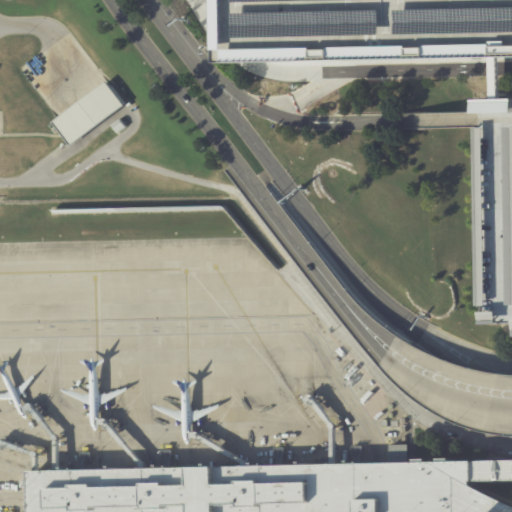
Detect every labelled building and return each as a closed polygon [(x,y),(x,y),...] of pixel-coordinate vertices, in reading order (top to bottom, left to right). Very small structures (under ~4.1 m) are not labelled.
[(511,0),(220,0),(221,44),(222,60),(242,59),(511,53),(511,0)] [(124,102),(125,104),(72,145),(64,134),(54,121),(107,80),(124,102)] [(483,103),(511,102),(511,322),(487,323),(483,120),(483,103)] [(120,119),(126,127),(118,134),(112,126),(120,119)] [(40,469),(40,511),(511,511),(511,459),(473,459),(412,460),(333,462),(244,464),(145,466),(40,469)]
